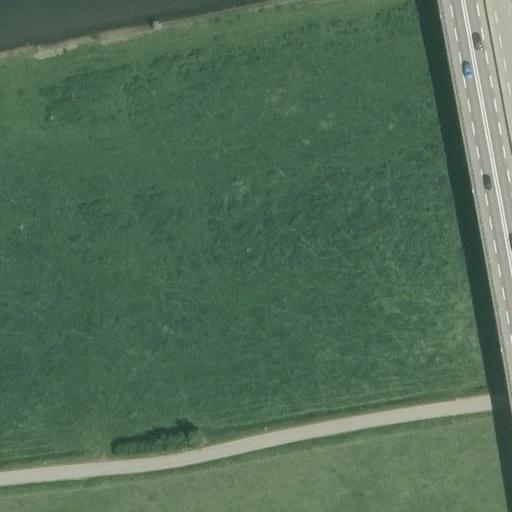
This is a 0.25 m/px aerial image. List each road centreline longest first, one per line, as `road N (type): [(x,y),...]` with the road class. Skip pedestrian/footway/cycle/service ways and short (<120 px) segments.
road 1 (unclassified): [(511,395),(181,460),(0,481)]
road 2 (primary): [(511,287),(461,0)]
